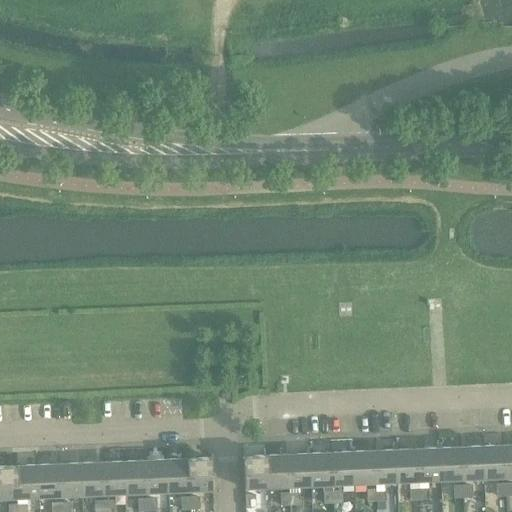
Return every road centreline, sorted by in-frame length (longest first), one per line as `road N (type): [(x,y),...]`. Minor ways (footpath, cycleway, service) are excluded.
road 1 (residential): [(227,430),(253,405),(511,395)]
road 2 (tertiary): [(252,153),(0,105)]
road 3 (tertiary): [(0,147),(160,160),(252,153)]
road 4 (residential): [(0,441),(227,430)]
road 5 (unclassified): [(306,152),(397,93),(511,61)]
road 6 (tertiary): [(306,152),(511,143)]
